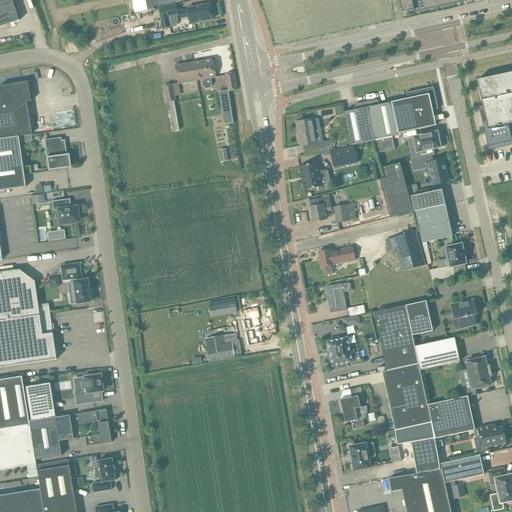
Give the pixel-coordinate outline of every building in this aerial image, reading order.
[(0,0),(0,26),(19,21),(12,0),(0,0)] [(133,0),(137,12),(157,7),(155,0),(133,0)] [(414,10),(411,0),(398,0),(402,13),(414,10)] [(423,0),(411,0),(414,10),(415,13),(426,10),(423,0)] [(423,0),(426,10),(438,7),(436,0),(423,0)] [(176,4),(158,8),(161,20),(162,28),(162,29),(171,28),(169,17),(178,16),(176,4)] [(190,24),(213,19),(210,4),(187,9),(179,11),(181,18),(189,17),(190,24)] [(211,78),(216,77),(213,59),(194,63),(197,81),(202,80),(203,86),(205,88),(208,89),(210,89),(211,87),(212,85),(211,78)] [(197,81),(194,63),(175,66),(178,84),(197,81)] [(511,72),(477,80),(483,106),(479,106),(488,150),(511,145),(511,140),(509,125),(511,124),(511,72)] [(237,90),(234,73),(225,75),(228,91),(237,90)] [(30,116),(27,102),(31,101),(28,82),(0,86),(0,138),(66,128),(63,110),(30,116)] [(169,104),(174,130),(180,129),(173,89),(172,84),(163,86),(166,103),(169,102),(169,104)] [(401,100),(391,102),(398,134),(436,125),(432,109),(435,109),(438,109),(435,92),(434,93),(429,94),(428,89),(428,88),(422,89),(405,93),(406,96),(407,96),(408,99),(401,100)] [(392,137),(398,135),(398,134),(391,102),(381,104),(381,103),(376,100),(356,104),(353,109),(353,111),(344,113),(351,146),(376,140),(392,137)] [(230,106),(222,108),(224,124),(233,123),(230,106)] [(298,122),(297,122),(297,123),(298,123),(300,136),(298,136),(300,146),(315,143),(316,147),(316,150),(317,154),(333,150),(331,141),(323,142),(320,128),(318,119),(312,120),(304,121),(298,122)] [(416,149),(410,151),(412,160),(432,156),(435,155),(433,149),(444,147),(441,136),(438,136),(437,132),(413,137),(416,149)] [(32,135),(23,136),(24,143),(33,142),(32,135)] [(0,190),(26,187),(19,136),(0,139),(0,190)] [(392,137),(376,140),(378,153),(395,150),(392,137)] [(62,145),(61,138),(44,140),(45,147),(55,146),(56,156),(47,157),(49,171),(67,169),(66,162),(71,161),(70,154),(67,154),(65,144),(62,145)] [(353,147),(330,152),(332,161),(334,168),(357,163),(353,147)] [(219,152),(221,162),(228,161),(226,151),(219,152)] [(412,160),(411,160),(414,171),(429,167),(433,185),(448,182),(448,180),(449,180),(447,171),(446,171),(443,160),(433,162),(432,156),(412,160)] [(317,163),(299,167),(305,191),(331,184),(328,171),(319,173),(317,163)] [(386,178),(380,180),(390,218),(413,211),(400,163),(383,168),(386,178)] [(442,190),(411,196),(414,212),(415,212),(415,211),(445,205),(442,190)] [(315,206),(311,207),(313,222),(323,220),(326,219),(324,212),(331,211),(331,215),(335,214),(334,207),(331,208),(329,197),(314,199),(315,206)] [(78,214),(77,207),(66,208),(65,200),(52,202),(53,209),(58,208),(60,224),(79,222),(79,220),(80,220),(80,213),(78,214)] [(358,226),(354,203),(346,205),(334,207),(335,214),(338,231),(341,230),(351,228),(351,227),(358,226)] [(422,243),(452,237),(445,205),(415,211),(422,243)] [(385,240),(388,251),(395,249),(401,272),(425,265),(415,231),(385,240)] [(456,276),(454,266),(466,264),(464,258),(465,258),(463,250),(461,244),(444,248),(446,260),(448,259),(450,266),(430,271),(432,281),(456,276)] [(355,261),(352,248),(330,252),(330,250),(318,252),(321,267),(333,265),(355,261)] [(75,279),(75,281),(74,282),(77,304),(91,302),(88,280),(80,281),(80,278),(81,278),(79,264),(61,266),(63,280),(75,279)] [(0,367),(57,359),(49,303),(38,305),(35,282),(19,270),(0,272),(0,367)] [(342,284),(326,287),(331,312),(346,310),(342,284)] [(428,290),(425,295),(430,298),(433,293),(428,290)] [(235,299),(209,303),(211,317),(237,313),(235,299)] [(477,315),(474,299),(451,305),(454,320),(460,318),(462,328),(476,325),(474,315),(477,315)] [(433,331),(426,301),(406,306),(412,336),(433,331)] [(419,364),(412,336),(406,305),(374,312),(387,371),(419,364)] [(364,306),(348,309),(350,317),(365,314),(364,306)] [(260,320),(258,309),(240,313),(245,332),(246,332),(247,335),(246,335),(249,347),(263,344),(260,329),(261,328),(259,320),(260,320)] [(352,326),(359,325),(357,316),(350,317),(352,326)] [(235,358),(232,342),(224,344),(223,336),(207,339),(211,362),(235,358)] [(328,342),(327,342),(327,343),(332,365),(332,367),(334,366),(351,362),(351,363),(352,362),(352,361),(350,354),(354,354),(352,345),(349,346),(347,339),(347,338),(346,338),(328,342)] [(460,362),(455,338),(415,347),(420,371),(460,362)] [(485,359),(485,358),(484,358),(468,361),(464,362),(466,371),(469,370),(473,388),(473,389),(474,389),(490,385),(491,385),(491,384),(490,384),(488,375),(489,375),(489,376),(491,376),(489,366),(487,367),(488,367),(487,368),(485,359)] [(431,422),(419,364),(382,372),(395,431),(431,422)] [(84,391),(84,390),(74,392),(76,406),(94,403),(93,395),(91,395),(91,393),(104,391),(101,374),(84,377),(86,391),(84,391)] [(22,377),(0,380),(0,438),(31,434),(29,422),(22,379),(22,377)] [(56,417),(50,383),(26,387),(31,421),(56,417)] [(351,397),(340,400),(345,423),(352,421),(353,429),(364,427),(363,420),(364,418),(366,416),(367,414),(367,412),(367,409),(366,407),(367,407),(367,406),(361,407),(358,397),(362,396),(360,388),(349,390),(351,397)] [(428,405),(431,422),(435,438),(435,439),(475,430),(467,396),(452,400),(428,405)] [(97,421),(100,434),(85,437),(87,446),(112,442),(106,409),(96,411),(97,421)] [(96,411),(77,414),(79,425),(97,421),(96,411)] [(31,421),(29,422),(31,434),(35,460),(62,455),(59,441),(74,439),(70,415),(56,417),(31,421)] [(395,431),(397,445),(411,442),(416,474),(440,469),(435,438),(431,422),(395,431)] [(496,429),(495,425),(478,429),(480,437),(482,437),(485,448),(506,443),(502,427),(496,429)] [(35,460),(31,434),(0,438),(0,469),(36,464),(35,460)] [(365,444),(350,447),(351,456),(352,461),(354,470),(370,468),(368,457),(375,456),(373,443),(365,444)] [(484,475),(480,455),(441,464),(445,483),(484,475)] [(112,459),(98,461),(99,466),(95,467),(97,478),(101,477),(102,482),(92,484),(94,493),(112,490),(110,481),(116,480),(112,459)] [(40,489),(43,508),(76,503),(70,465),(37,471),(40,489)] [(451,511),(442,469),(440,469),(416,474),(388,479),(391,492),(407,489),(411,511),(451,511)] [(505,477),(503,469),(488,472),(490,482),(495,481),(500,503),(507,502),(508,504),(511,503),(511,475),(505,477)] [(478,485),(481,501),(489,499),(486,483),(478,485)] [(457,486),(450,488),(452,499),(460,497),(464,496),(462,485),(457,486)] [(0,511),(43,511),(43,508),(40,489),(0,495),(0,511)] [(77,511),(76,503),(43,508),(43,511),(77,511)]
